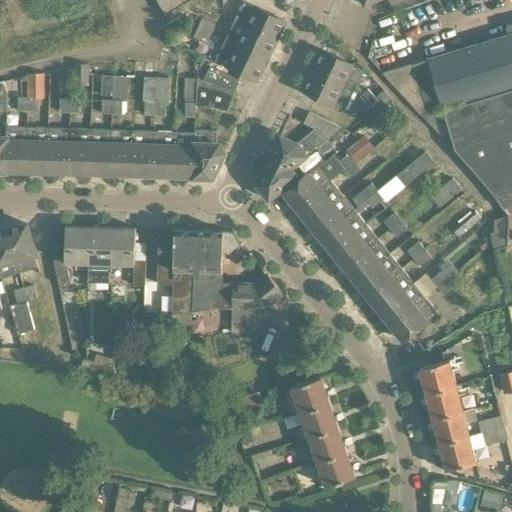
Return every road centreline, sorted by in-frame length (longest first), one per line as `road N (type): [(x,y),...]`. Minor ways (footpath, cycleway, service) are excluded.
road 1 (residential): [(409,511),(400,427),(376,374),(228,199)]
road 2 (residential): [(228,199),(0,195)]
road 3 (residential): [(228,199),(317,0)]
